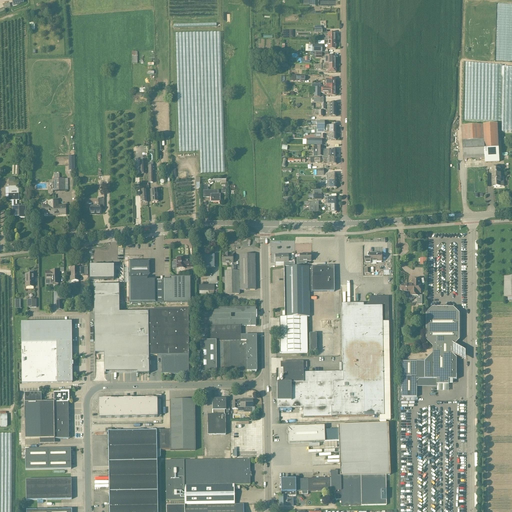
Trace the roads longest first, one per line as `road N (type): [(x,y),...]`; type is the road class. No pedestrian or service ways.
road 1 (unclassified): [(471,511),(472,216)]
road 2 (unclassified): [(344,224),(343,0)]
road 3 (secondary): [(186,224),(0,248)]
road 4 (unclassified): [(91,391),(266,385)]
road 5 (unclassified): [(266,385),(265,224)]
road 6 (secondary): [(344,224),(472,216)]
road 7 (unclassified): [(268,511),(266,385)]
road 8 (unclassified): [(91,391),(87,320),(36,314)]
road 9 (unclassified): [(89,511),(91,391)]
